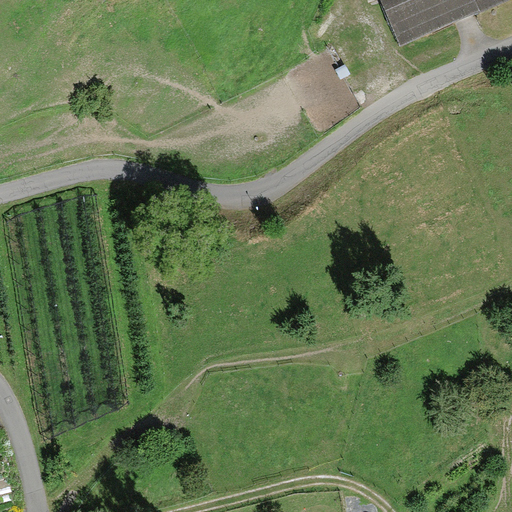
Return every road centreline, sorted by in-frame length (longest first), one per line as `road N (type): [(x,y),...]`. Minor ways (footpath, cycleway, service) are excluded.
road 1 (residential): [(0,191),(86,168),(248,194),(287,177),(368,111),(511,48)]
road 2 (track): [(176,511),(304,481),(346,481),(388,511)]
